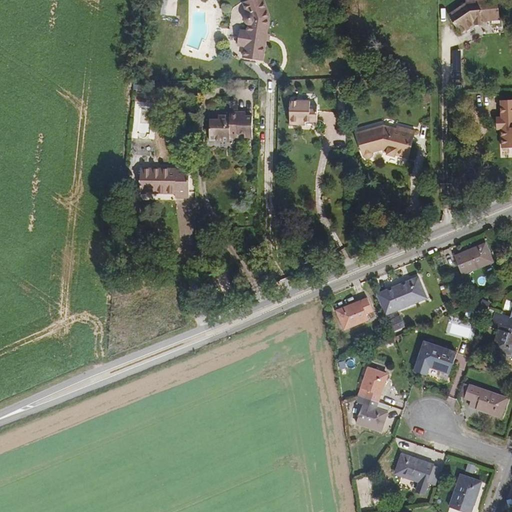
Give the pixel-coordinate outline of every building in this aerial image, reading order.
[(249,45),(248,51),(255,52),(254,59),(265,61),(269,40),(269,34),(272,16),(266,0),(254,0),(244,3),(247,15),(244,16),(244,18),(244,21),(246,23),(252,23),(251,30),(242,30),(240,44),(249,45)] [(457,25),(455,27),(461,38),(475,29),(483,28),(484,25),(499,23),(497,10),(491,11),(490,3),(465,5),(465,10),(463,11),(452,17),(457,25)] [(429,103),(429,91),(418,92),(418,101),(425,101),(425,103),(429,103)] [(501,149),(511,148),(511,99),(500,100),(500,117),(496,117),(497,129),(501,129),(501,149)] [(301,122),(308,122),(321,122),(321,107),(313,107),(313,102),(292,103),(294,127),(301,126),(301,122)] [(218,121),(210,122),(209,142),(230,143),(230,139),(239,139),(240,136),(245,136),(245,139),(253,139),(253,118),(246,118),(246,113),(229,113),(229,117),(218,117),(218,121)] [(382,125),(356,133),(361,153),(364,156),(366,157),(368,157),(371,155),(371,152),(380,149),(386,150),(387,154),(395,156),(395,155),(405,158),(409,143),(411,144),(414,131),(397,126),(395,129),(382,125)] [(172,198),(173,198),(188,198),(187,178),(177,179),(177,176),(172,176),(172,169),(136,169),(136,193),(172,193),(172,198)] [(492,262),(485,243),(445,260),(450,271),(456,269),(459,276),(492,262)] [(418,277),(377,294),(386,315),(427,298),(418,277)] [(372,312),(366,297),(335,310),(343,329),(367,320),(365,315),(372,312)] [(484,300),(479,308),(486,312),(491,304),(484,300)] [(460,307),(456,301),(450,306),(454,311),(460,307)] [(476,312),(467,310),(465,317),(474,319),(476,312)] [(495,312),(493,319),(511,325),(511,310),(510,317),(495,312)] [(400,315),(389,321),(393,331),(403,327),(400,322),(402,321),(400,315)] [(511,325),(493,319),(489,328),(500,332),(494,350),(511,356),(511,325)] [(426,341),(415,371),(427,375),(431,364),(450,371),(457,353),(426,341)] [(365,389),(363,395),(380,401),(389,375),(366,367),(360,387),(365,389)] [(465,397),(470,383),(465,382),(460,395),(465,397)] [(470,383),(465,397),(471,398),(469,405),(501,416),(509,395),(470,383)] [(360,387),(356,396),(363,395),(365,389),(360,387)] [(363,395),(359,405),(353,424),(380,433),(390,405),(380,401),(363,395)] [(363,395),(356,396),(354,403),(359,405),(363,395)] [(421,492),(424,481),(429,464),(398,453),(392,472),(415,481),(413,489),(421,492)] [(429,464),(424,481),(431,483),(437,466),(429,464)] [(468,464),(466,471),(473,474),(476,466),(468,464)] [(462,474),(450,507),(465,511),(469,511),(480,481),(462,474)]
